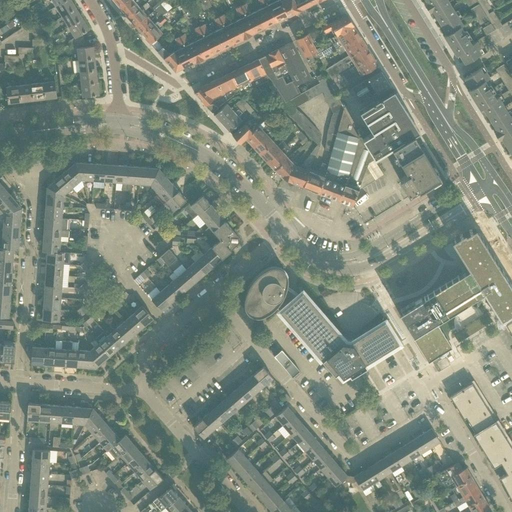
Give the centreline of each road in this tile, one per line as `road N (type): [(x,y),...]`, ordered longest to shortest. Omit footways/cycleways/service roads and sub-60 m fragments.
road 1 (residential): [(505,511),(448,415),(435,411),(356,457),(250,340)]
road 2 (residential): [(113,52),(179,84),(347,1)]
road 3 (tertiary): [(477,184),(355,256),(319,255),(295,244)]
road 4 (residential): [(19,384),(32,181)]
road 5 (tertiary): [(283,233),(218,165),(153,132),(119,125)]
road 6 (tertiary): [(295,244),(317,265),(352,270),(462,210)]
road 7 (residential): [(347,1),(404,94),(433,101)]
road 8 (residential): [(211,295),(143,355),(143,393)]
road 9 (residential): [(163,416),(248,511)]
road 10 (residential): [(10,511),(19,384)]
road 11 (residential): [(143,393),(19,384)]
